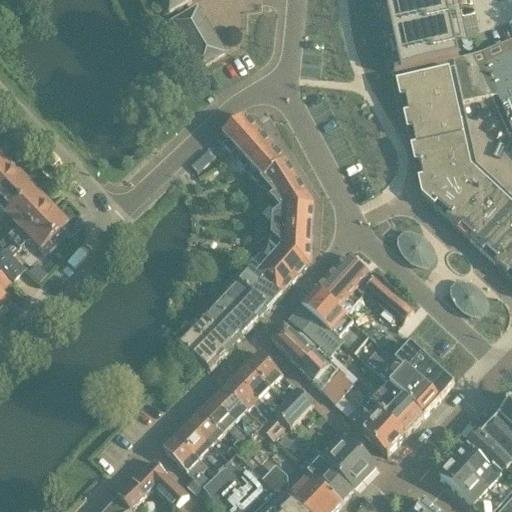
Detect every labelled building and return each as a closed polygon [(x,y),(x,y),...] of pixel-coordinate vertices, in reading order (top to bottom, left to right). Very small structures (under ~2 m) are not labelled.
[(159,0),(160,1),(168,16),(190,3),(191,0),(159,0)] [(444,0),(384,0),(385,2),(378,4),(381,17),(388,16),(392,31),(384,33),(387,47),(395,45),(398,61),(391,62),(394,77),(459,63),(444,0)] [(197,9),(173,24),(200,71),(225,56),(197,9)] [(511,132),(511,45),(472,60),(491,99),(497,98),(511,133),(511,132)] [(464,62),(398,76),(399,84),(396,85),(418,183),(422,183),(425,197),(436,207),(433,210),(474,248),(511,283),(511,201),(476,167),(463,106),(491,99),(472,60),(464,62)] [(366,108),(367,137),(382,136),(381,108),(366,108)] [(236,153),(258,133),(244,118),(222,138),(236,153)] [(271,148),(258,133),(236,153),(249,168),(271,148)] [(285,163),(271,148),(249,168),(262,182),(263,183),(285,163)] [(0,191),(16,176),(0,159),(0,191)] [(263,183),(262,182),(260,184),(273,199),(295,180),(285,163),(263,183)] [(16,176),(0,191),(0,208),(8,217),(33,194),(16,176)] [(295,180),(273,199),(270,202),(280,214),(307,198),(295,180)] [(33,194),(8,217),(20,230),(8,241),(13,247),(50,211),(33,194)] [(273,221),(272,242),(282,250),(309,268),(312,207),(307,198),(280,214),(273,221)] [(50,211),(13,247),(19,253),(32,241),(48,258),(59,247),(54,242),(67,229),(50,211)] [(401,244),(401,246),(401,248),(403,252),(405,256),(407,259),(412,264),(413,265),(417,267),(420,268),(423,269),(425,270),(428,270),(430,269),(431,268),(432,267),(433,266),(434,265),(434,263),(434,261),(433,259),(432,255),(430,252),(428,249),(427,247),(424,245),(422,243),(418,241),(414,239),(411,238),(409,238),(407,238),(405,239),(403,240),(402,242),(401,244)] [(8,241),(1,248),(6,253),(13,247),(8,241)] [(282,250),(272,242),(260,256),(293,287),(309,268),(282,250)] [(6,253),(6,254),(12,260),(19,253),(13,247),(6,253)] [(6,253),(0,259),(0,271),(14,285),(26,273),(12,260),(6,254),(6,253)] [(260,256),(247,272),(280,302),(283,299),(293,287),(260,256)] [(317,292),(316,293),(338,313),(347,303),(356,293),(361,298),(364,295),(383,311),(403,328),(414,316),(394,299),(370,278),(348,259),(335,272),(317,292)] [(280,302),(247,272),(244,270),(233,282),(267,315),(280,302)] [(0,305),(5,300),(1,297),(10,287),(0,277),(0,305)] [(267,315),(233,282),(221,294),(256,327),(267,315)] [(453,293),(453,296),(453,298),(453,299),(454,301),(455,304),(457,306),(459,309),(462,312),(464,314),(469,316),(473,318),(475,319),(478,319),(480,318),(482,317),(484,316),(486,313),(486,310),(486,308),(486,307),(485,306),(484,303),(482,300),(480,297),(477,294),(475,293),(470,290),(466,289),(464,288),(461,288),(459,288),(457,289),(455,291),(453,293)] [(316,293),(301,311),(339,344),(353,327),(339,314),(338,313),(316,293)] [(221,294),(210,306),(244,339),(256,327),(221,294)] [(210,306),(198,319),(232,351),(244,339),(210,306)] [(339,344),(301,311),(288,325),(302,338),(318,353),(331,366),(333,365),(330,362),(336,355),(343,347),(339,344)] [(198,319),(186,331),(220,363),(232,351),(198,319)] [(284,329),(284,330),(271,345),(284,356),(302,338),(288,325),(284,329)] [(220,363),(186,331),(175,343),(181,348),(210,374),(220,363)] [(302,338),(284,356),(299,371),(318,353),(302,338)] [(403,343),(388,358),(439,404),(453,388),(403,343)] [(331,366),(318,353),(299,371),(311,384),(331,366)] [(439,404),(388,358),(388,359),(384,355),(379,361),(375,357),(365,368),(387,389),(389,391),(390,390),(424,421),(426,418),(439,404)] [(286,408),(297,395),(291,390),(286,395),(277,387),(283,380),(260,356),(248,369),(286,408)] [(331,366),(311,384),(322,396),(340,376),(331,367),(331,366)] [(286,408),(248,369),(237,380),(274,420),(275,419),(286,408)] [(340,376),(322,396),(324,398),(335,409),(349,393),(353,389),(340,376)] [(274,420),(237,380),(224,393),(262,432),(263,432),(247,417),(254,410),(260,416),(259,417),(268,426),(274,420)] [(389,391),(387,389),(372,404),(371,406),(406,440),(424,421),(390,390),(389,391)] [(211,406),(251,446),(261,436),(264,434),(262,432),(224,393),(211,406)] [(297,395),(286,408),(275,419),(287,431),(290,435),(313,411),(297,395)] [(511,404),(498,419),(511,432),(511,404)] [(251,446),(211,406),(199,418),(223,442),(228,437),(238,446),(232,452),(239,459),(251,446)] [(406,440),(371,406),(353,427),(387,461),(406,440)] [(199,418),(187,430),(226,471),(237,460),(239,459),(232,452),(228,456),(219,446),(223,442),(199,418)] [(264,434),(261,436),(273,447),(287,431),(275,419),(274,420),(268,426),(268,427),(263,432),(262,432),(264,434)] [(511,432),(498,419),(479,439),(510,471),(511,472),(511,432)] [(226,471),(187,430),(175,443),(199,467),(205,461),(220,476),(226,471)] [(479,439),(467,452),(490,476),(492,474),(501,481),(510,471),(479,439)] [(345,442),(322,466),(320,467),(351,499),(354,496),(355,496),(377,472),(345,442)] [(199,467),(175,443),(164,454),(188,478),(199,467)] [(490,476),(467,452),(454,466),(502,508),(511,496),(511,492),(501,481),(492,474),(490,476)] [(226,471),(220,476),(203,493),(218,511),(295,511),(291,508),(263,483),(237,460),(226,471)] [(309,478),(307,480),(339,511),(351,499),(320,467),(322,466),(319,463),(307,476),(309,478)] [(153,466),(118,503),(125,511),(136,511),(147,501),(146,501),(154,493),(172,511),(176,511),(189,500),(168,479),(153,466)] [(498,511),(502,508),(454,466),(439,482),(475,511),(498,511)] [(278,467),(263,483),(291,508),(295,511),(338,511),(339,511),(307,480),(291,498),(288,495),(287,475),(278,467)] [(125,511),(118,503),(109,511),(125,511)] [(511,511),(511,503),(503,511),(511,511)]
